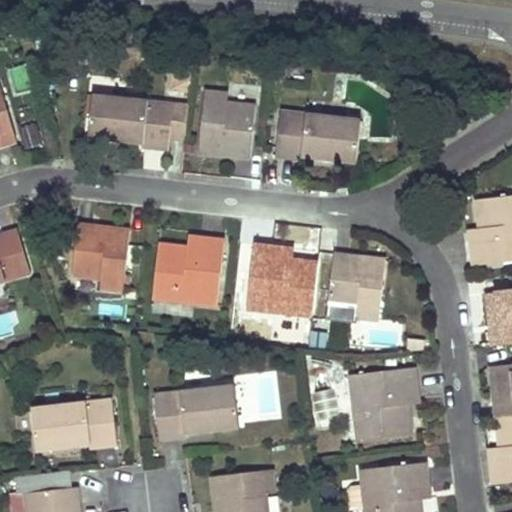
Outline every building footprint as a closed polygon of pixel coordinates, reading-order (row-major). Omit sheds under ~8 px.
[(0,83),(0,146),(17,142),(0,83)] [(229,94),(206,92),(200,153),(224,155),(252,158),(256,106),(228,103),(229,94)] [(174,105),(94,96),(90,137),(120,140),(143,143),(144,145),(151,147),(162,148),(170,149),(174,105)] [(362,121),(282,112),(276,156),(303,159),(304,156),(322,158),(357,162),(362,121)] [(511,261),(511,195),(477,200),(481,230),(470,231),(472,246),(474,266),(511,261)] [(104,228),(79,225),(73,276),(103,280),(102,289),(124,291),(131,231),(104,228)] [(0,282),(31,273),(18,230),(7,234),(0,235),(0,282)] [(190,247),(159,244),(154,298),(218,306),(226,241),(207,239),(191,237),(190,247)] [(278,247),(255,245),(248,309),(312,318),(319,263),(289,259),(290,249),(278,247)] [(362,257),(334,254),(329,305),(359,309),(358,317),(380,320),(387,260),(362,257)] [(511,291),(487,294),(489,318),(492,346),(511,344),(511,291)] [(328,332),(309,330),(308,347),(327,349),(328,332)] [(425,341),(409,341),(409,351),(425,352),(425,341)] [(511,364),(491,367),(493,389),(496,419),(511,416),(511,364)] [(415,368),(350,375),(358,440),(413,433),(409,403),(419,402),(417,386),(415,368)] [(235,387),(154,396),(159,440),(172,439),(186,437),(186,434),(239,428),(235,387)] [(113,400),(32,410),(37,451),(91,445),(92,448),(106,446),(118,445),(113,400)] [(500,449),(489,451),(493,485),(511,482),(511,416),(496,419),(498,434),(500,449)] [(428,476),(426,463),(362,470),(366,511),(421,511),(419,493),(429,492),(428,476)] [(273,470),(212,477),(216,510),(215,511),(268,511),(266,494),(276,492),(273,470)] [(79,511),(79,506),(70,507),(69,502),(78,501),(77,486),(72,487),(70,471),(15,477),(17,493),(25,492),(27,511),(79,511)]
